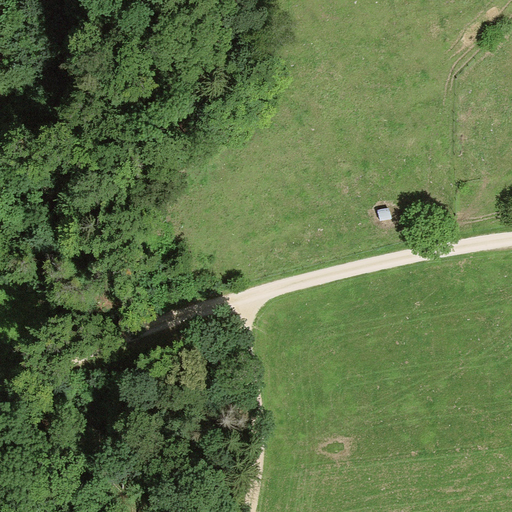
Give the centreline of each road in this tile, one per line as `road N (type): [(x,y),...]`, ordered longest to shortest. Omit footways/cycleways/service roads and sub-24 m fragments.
road 1 (track): [(236,302),(511,237)]
road 2 (track): [(236,302),(168,317),(0,394)]
road 3 (track): [(247,511),(256,412),(236,302)]
road 4 (track): [(168,317),(127,224),(132,192),(173,169)]
